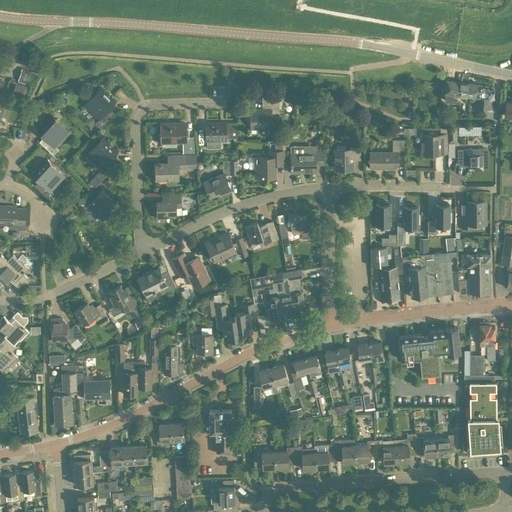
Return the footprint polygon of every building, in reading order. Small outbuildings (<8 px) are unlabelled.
[(22,68),(18,80),(28,83),(31,71),(22,68)] [(446,92),(445,101),(452,101),(452,95),(451,95),(451,93),(460,94),(460,93),(461,82),(446,80),(445,92),(446,92)] [(16,82),(13,92),(24,96),(27,86),(16,82)] [(461,82),(460,93),(470,95),(474,95),(493,97),(494,87),(461,82)] [(101,88),(85,105),(100,118),(95,124),(100,129),(115,114),(109,109),(116,101),(101,88)] [(474,95),(473,107),(492,108),(493,97),(474,95)] [(262,110),(250,110),(250,129),(258,129),(258,133),(260,135),(265,135),(267,133),(267,129),(272,129),(272,113),(279,113),(279,111),(279,103),(267,103),(267,110),(262,110)] [(52,116),(38,131),(44,137),(40,142),(54,155),(58,150),(55,147),(64,137),(65,136),(69,132),(64,128),(52,116)] [(226,122),(206,123),(206,130),(206,140),(207,140),(220,140),(226,140),(226,138),(233,138),(235,143),(237,143),(237,137),(237,122),(226,123),(226,122)] [(186,124),(161,125),(161,136),(161,142),(182,141),(183,153),(194,152),(193,137),(187,137),(186,124)] [(424,133),(424,153),(440,153),(440,147),(447,147),(447,127),(440,127),(440,133),(424,133)] [(94,177),(87,185),(92,190),(93,190),(95,188),(100,182),(116,164),(111,159),(117,152),(103,139),(87,156),(102,169),(94,177)] [(370,152),(370,168),(398,168),(398,157),(404,157),(403,139),(392,139),(392,152),(370,152)] [(337,150),(335,150),(335,168),(353,168),(353,160),(360,160),(360,144),(347,144),(347,149),(346,149),(346,145),(337,145),(337,150)] [(303,146),(291,146),(291,173),(303,173),(303,172),(315,172),(315,165),(323,165),(323,152),(323,149),(315,149),(315,152),(303,152),(303,146)] [(477,149),(458,149),(458,164),(475,164),(475,171),(483,171),(483,170),(488,170),(487,148),(477,149)] [(270,157),(255,157),(255,177),(275,177),(275,165),(283,165),(283,151),(270,151),(270,157)] [(172,163),(156,164),(156,179),(178,179),(178,168),(187,168),(187,169),(195,169),(195,155),(171,156),(172,163)] [(46,159),(33,174),(40,181),(35,186),(48,199),(53,193),(50,190),(63,175),(46,159)] [(238,160),(224,160),(224,168),(224,174),(229,174),(238,174),(238,160)] [(224,174),(203,182),(210,198),(222,193),(223,195),(231,191),(229,186),(224,174)] [(79,204),(78,205),(84,210),(88,205),(103,219),(119,202),(104,188),(98,195),(93,190),(91,191),(79,204)] [(162,201),(157,201),(157,218),(168,218),(168,215),(176,214),(176,207),(182,207),(181,194),(167,194),(167,201),(162,201)] [(377,203),(377,228),(390,228),(390,203),(387,203),(387,201),(379,201),(379,203),(377,203)] [(428,219),(428,233),(437,233),(437,228),(449,228),(449,221),(451,221),(451,211),(449,211),(449,203),(446,203),(446,201),(439,201),(439,203),(436,203),(436,219),(428,219)] [(461,218),(461,228),(473,228),(473,224),(485,224),(485,202),(466,202),(466,218),(461,218)] [(397,221),(397,244),(405,244),(405,230),(417,230),(417,222),(419,222),(419,213),(417,213),(417,205),(415,205),(415,203),(407,203),(407,205),(404,205),(404,221),(397,221)] [(0,205),(0,224),(10,225),(10,228),(12,229),(15,230),(25,230),(26,209),(17,209),(17,207),(0,205)] [(285,222),(279,223),(281,237),(283,237),(288,236),(287,230),(301,230),(301,231),(301,238),(309,238),(309,231),(309,222),(307,222),(306,215),(294,216),(293,214),(287,214),(287,223),(285,223),(285,222)] [(258,221),(245,225),(251,243),(263,239),(264,243),(278,238),(272,220),(259,224),(258,221)] [(206,242),(205,242),(213,260),(235,250),(235,249),(238,247),(241,256),(247,254),(241,237),(235,239),(236,242),(232,243),(227,232),(220,236),(221,239),(207,245),(206,242)] [(389,238),(382,238),(382,244),(396,244),(396,234),(389,234),(389,238)] [(511,236),(505,235),(501,264),(507,265),(506,272),(508,272),(506,288),(511,288),(511,236)] [(379,247),(370,248),(371,266),(387,265),(387,253),(391,252),(391,246),(386,247),(379,247)] [(456,250),(401,255),(401,262),(407,261),(411,297),(453,293),(450,257),(456,256),(456,250)] [(7,266),(0,272),(0,278),(4,283),(11,277),(15,281),(13,283),(18,288),(23,282),(28,282),(28,277),(23,273),(29,267),(28,266),(31,262),(22,253),(17,258),(13,254),(7,260),(4,263),(7,266)] [(184,254),(172,260),(181,278),(187,275),(193,288),(209,280),(201,264),(200,264),(198,259),(188,263),(184,254)] [(466,271),(457,272),(459,293),(468,292),(468,293),(490,293),(489,266),(490,266),(490,254),(461,254),(461,264),(467,264),(467,266),(468,266),(468,271),(466,271)] [(392,277),(389,277),(391,299),(399,298),(397,274),(403,273),(401,262),(401,255),(394,256),(395,267),(389,268),(390,270),(391,271),(392,277)] [(301,268),(282,272),(284,280),(298,277),(302,276),(301,268)] [(389,268),(380,269),(383,300),(391,299),(389,277),(392,277),(391,271),(390,270),(389,268)] [(144,276),(138,279),(146,295),(145,295),(147,301),(175,287),(168,271),(161,274),(159,269),(151,273),(150,271),(144,274),(144,276)] [(272,274),(250,278),(251,288),(255,287),(268,284),(275,283),(277,291),(278,297),(270,298),(272,308),(267,309),(269,317),(273,316),(273,317),(284,315),(283,313),(293,311),(293,310),(294,310),(293,303),(288,304),(287,295),(284,280),(282,272),(272,274)] [(298,277),(284,280),(287,295),(288,304),(293,303),(294,310),(293,310),(293,311),(296,310),(297,312),(305,310),(310,309),(308,301),(303,302),(301,293),(295,294),(293,285),(300,284),(298,277)] [(117,287),(106,292),(113,307),(119,304),(123,311),(132,307),(138,321),(144,318),(139,306),(137,307),(136,305),(137,304),(132,293),(126,296),(122,289),(123,288),(121,284),(117,286),(117,287)] [(205,300),(199,302),(203,314),(207,313),(207,315),(215,314),(214,306),(213,298),(204,299),(205,300)] [(87,302),(74,309),(83,324),(95,317),(98,315),(100,318),(98,320),(101,325),(109,320),(99,303),(94,307),(93,307),(92,305),(90,306),(89,305),(87,302)] [(243,313),(236,314),(237,319),(239,333),(251,331),(250,322),(256,321),(254,304),(242,306),(243,313)] [(226,305),(214,306),(215,314),(216,322),(223,321),(225,340),(239,338),(239,333),(237,319),(228,320),(226,305)] [(4,316),(0,319),(0,326),(7,333),(4,336),(6,337),(13,344),(14,344),(19,339),(28,330),(23,325),(28,321),(28,316),(22,316),(17,311),(13,316),(15,318),(11,322),(4,316)] [(62,318),(51,318),(52,339),(67,339),(70,343),(77,337),(80,340),(86,336),(76,323),(71,327),(69,328),(68,328),(67,322),(66,322),(62,318)] [(145,319),(136,324),(139,329),(148,325),(145,319)] [(480,323),(480,345),(487,345),(487,359),(495,359),(495,345),(495,326),(490,327),(490,323),(480,323)] [(422,334),(398,337),(399,344),(399,350),(401,350),(401,351),(402,360),(420,358),(420,367),(421,376),(440,374),(440,365),(438,353),(447,353),(447,354),(460,353),(459,344),(458,337),(457,327),(444,328),(445,330),(429,331),(429,337),(422,338),(422,334)] [(193,334),(193,344),(197,344),(197,352),(212,352),(212,334),(193,334)] [(0,368),(2,370),(7,365),(8,365),(17,356),(11,351),(16,346),(14,344),(13,344),(6,337),(1,342),(3,344),(0,347),(0,368)] [(138,362),(138,388),(151,388),(151,382),(158,382),(158,368),(158,339),(150,339),(150,354),(152,354),(151,367),(144,367),(144,361),(137,361),(138,362)] [(381,341),(369,343),(372,360),(384,358),(383,355),(381,341)] [(124,343),(115,343),(116,359),(124,359),(124,343)] [(369,343),(358,345),(360,358),(360,362),(372,360),(369,343)] [(164,355),(164,375),(177,375),(177,373),(182,373),(182,365),(179,365),(179,344),(171,344),(171,346),(164,346),(164,355)] [(348,347),(337,350),(340,363),(351,360),(348,347)] [(337,350),(325,353),(328,366),(329,372),(337,370),(339,380),(343,379),(343,378),(346,377),(345,371),(342,372),(340,363),(337,350)] [(65,362),(65,353),(49,354),(49,362),(65,362)] [(470,354),(470,374),(483,374),(483,354),(470,354)] [(316,355),(305,358),(309,371),(313,370),(315,375),(321,373),(320,368),(316,355)] [(294,365),(290,366),(294,382),(297,391),(304,389),(301,376),(304,375),(304,373),(309,371),(305,358),(293,361),(294,365)] [(123,372),(123,394),(138,395),(138,388),(138,362),(124,362),(123,367),(123,372)] [(284,365),(272,368),(277,384),(289,380),(284,365)] [(272,368),(259,373),(264,388),(270,386),(273,393),(278,392),(275,385),(277,384),(272,368)] [(83,371),(77,372),(77,388),(84,387),(84,389),(84,399),(85,398),(85,397),(93,396),(93,395),(97,394),(97,398),(106,398),(106,396),(110,396),(110,398),(110,379),(109,379),(109,380),(101,381),(101,379),(92,379),(92,381),(84,381),(84,375),(84,371),(83,371)] [(62,386),(53,388),(54,396),(55,424),(72,423),(72,422),(74,422),(74,412),(72,412),(71,395),(71,394),(71,389),(77,389),(77,388),(77,372),(62,372),(63,385),(62,386)] [(294,382),(288,384),(292,398),(298,396),(297,391),(294,382)] [(468,425),(465,425),(467,447),(473,447),(474,453),(484,452),(484,450),(486,450),(486,452),(496,451),(495,445),(502,445),(501,423),(498,423),(498,418),(497,418),(496,382),(494,382),(490,382),(469,382),(469,418),(467,419),(468,425)] [(369,394),(363,394),(365,408),(374,407),(373,401),(370,401),(369,394)] [(360,395),(353,396),(355,408),(362,407),(360,395)] [(34,397),(17,399),(21,432),(23,432),(23,434),(36,433),(35,430),(37,430),(34,397)] [(321,397),(316,398),(320,415),(325,413),(322,402),(321,397)] [(300,408),(290,411),(292,418),(302,415),(300,408)] [(209,422),(205,423),(205,433),(210,433),(216,432),(217,454),(232,453),(232,432),(231,411),(209,411),(209,422)] [(305,418),(293,419),(294,424),(305,424),(306,426),(312,425),(311,417),(305,418)] [(171,422),(159,423),(160,434),(160,438),(160,443),(166,442),(166,440),(172,439),(171,422)] [(183,422),(171,422),(172,439),(172,440),(172,442),(178,442),(178,439),(184,438),(183,422)] [(423,436),(415,437),(416,453),(424,452),(424,456),(437,455),(436,438),(435,432),(430,433),(430,439),(423,439),(423,436)] [(408,438),(395,439),(396,462),(409,461),(409,453),(416,453),(415,437),(415,433),(407,433),(408,438)] [(448,437),(436,438),(437,455),(449,454),(449,450),(457,450),(457,434),(448,434),(448,437)] [(354,438),(334,439),(334,443),(335,459),(342,459),(343,462),(356,461),(355,445),(355,444),(354,438)] [(382,439),(375,440),(376,456),(383,455),(383,463),(396,462),(395,439),(382,440),(382,439)] [(367,443),(355,444),(355,445),(356,461),(368,460),(368,456),(376,456),(375,440),(367,440),(367,443)] [(332,443),(314,444),(314,447),(316,468),(329,467),(328,460),(335,459),(334,443),(332,443)] [(146,445),(134,446),(135,464),(141,464),(141,463),(147,462),(146,445)] [(294,446),(296,462),(302,462),(303,469),(316,468),(314,447),(302,448),(302,445),(294,446)] [(134,446),(123,447),(124,465),(130,465),(130,463),(135,463),(135,464),(134,446)] [(286,449),(274,450),(275,467),(288,466),(288,463),(296,462),(294,446),(286,447),(286,449)] [(111,451),(107,451),(108,470),(124,469),(124,465),(123,447),(111,447),(111,451)] [(261,448),(253,449),(254,467),(262,466),(262,468),(270,467),(275,467),(274,450),(262,451),(261,448)] [(90,454),(74,456),(74,462),(75,473),(81,473),(92,472),(108,470),(107,451),(99,452),(101,466),(91,467),(91,460),(90,454)] [(33,472),(21,473),(23,485),(24,493),(34,492),(35,498),(42,497),(39,475),(33,476),(33,472)] [(81,473),(75,473),(76,485),(95,484),(95,478),(92,478),(92,473),(92,472),(81,473)] [(15,474),(4,476),(7,502),(25,500),(24,493),(23,485),(17,485),(15,474)] [(108,481),(97,482),(98,491),(110,490),(109,480),(108,480),(108,481)] [(219,503),(214,503),(214,510),(238,509),(238,502),(234,502),(234,488),(218,488),(219,503)] [(191,490),(177,491),(177,497),(177,498),(177,499),(192,498),(191,490)] [(94,498),(77,499),(78,511),(95,510),(97,510),(97,504),(94,504),(94,498)]
